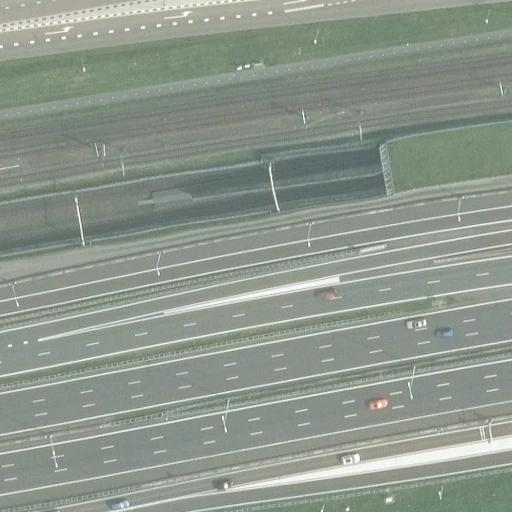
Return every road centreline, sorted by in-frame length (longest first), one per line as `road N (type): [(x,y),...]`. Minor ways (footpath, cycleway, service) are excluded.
road 1 (motorway): [(511,323),(0,417)]
road 2 (motorway): [(0,476),(511,383)]
road 3 (motorway): [(511,221),(0,308)]
road 4 (motorway): [(511,238),(338,269),(37,356)]
road 5 (motorway): [(511,271),(37,356)]
road 6 (unclassified): [(0,49),(361,3)]
road 7 (motorway): [(227,491),(511,428)]
road 8 (motorway): [(227,491),(511,457)]
